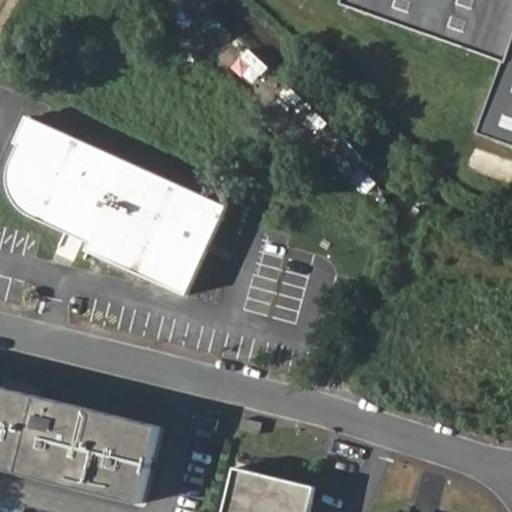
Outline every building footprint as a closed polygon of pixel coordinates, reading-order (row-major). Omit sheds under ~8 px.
[(511,0),(345,0),(343,6),(506,62),(511,44),(511,0)] [(511,44),(506,62),(483,135),(511,144),(511,44)] [(25,151),(16,171),(15,174),(14,188),(16,199),(21,210),(29,218),(34,222),(95,250),(92,257),(192,304),(233,216),(34,123),(22,149),(25,151)] [(0,383),(0,470),(152,509),(170,426),(0,383)] [(315,511),(321,487),(238,466),(226,511),(315,511)]
